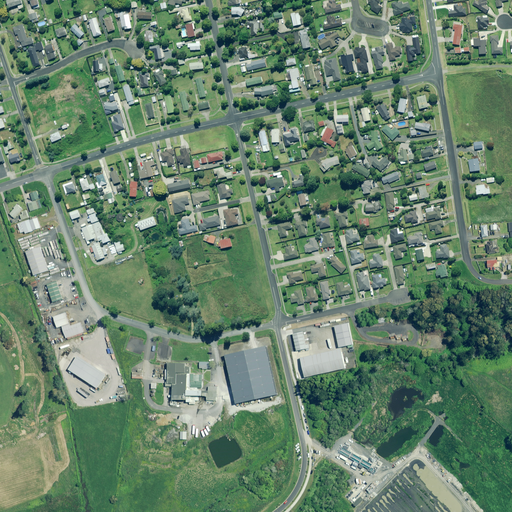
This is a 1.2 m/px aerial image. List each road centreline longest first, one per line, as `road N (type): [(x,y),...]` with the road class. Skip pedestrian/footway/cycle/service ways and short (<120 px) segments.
road 1 (residential): [(277,323),(188,339),(102,311),(85,288),(43,172)]
road 2 (residential): [(511,281),(483,279),(466,257),(439,72)]
road 3 (residential): [(234,119),(439,72)]
road 4 (residential): [(277,323),(234,119)]
road 5 (residential): [(275,511),(299,481),(304,459),(277,323)]
road 6 (residential): [(43,172),(234,119)]
road 7 (track): [(343,436),(372,452),(416,410),(439,417),(468,389)]
road 8 (residential): [(134,50),(109,43),(11,82)]
road 9 (residential): [(399,296),(277,323)]
road 10 (residential): [(234,119),(207,0)]
